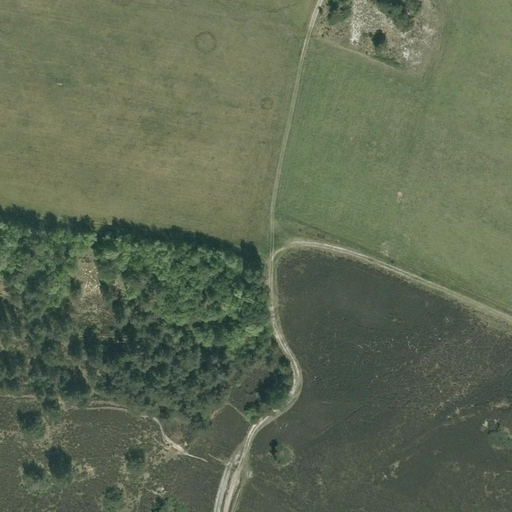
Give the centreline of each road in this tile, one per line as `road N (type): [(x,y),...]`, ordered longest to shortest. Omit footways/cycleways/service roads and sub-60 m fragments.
road 1 (track): [(326,0),(276,210),(271,314),(294,367),(289,393),(255,420),(222,511)]
road 2 (track): [(274,239),(386,267),(511,321)]
